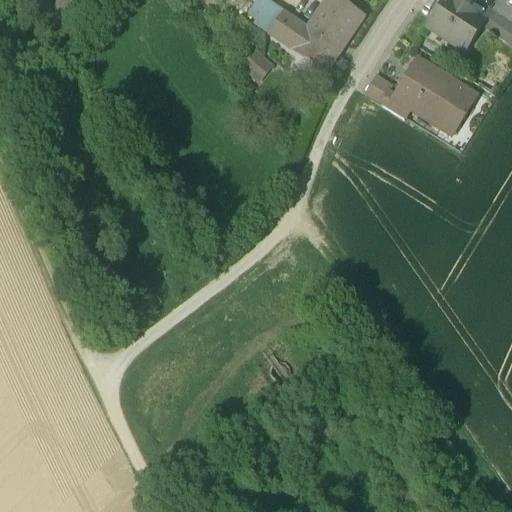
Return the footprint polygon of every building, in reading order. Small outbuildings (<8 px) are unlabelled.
[(87,11),(79,0),(34,0),(57,32),(87,11)] [(511,29),(511,8),(501,0),(490,15),(511,30),(511,29)] [(511,0),(500,0),(501,0),(511,8),(511,0)] [(331,1),(307,35),(284,20),(271,39),(325,75),(361,21),(331,1)] [(484,25),(448,1),(428,31),(464,55),(484,25)] [(511,32),(511,30),(491,15),(484,25),(506,41),(511,32)] [(239,69),(258,85),(272,68),(254,52),(239,69)] [(458,90),(417,65),(396,99),(394,102),(410,113),(435,128),(458,90)] [(458,90),(435,128),(453,138),(476,101),(458,90)] [(410,113),(394,102),(396,99),(389,95),(381,109),(404,123),(410,113)]
